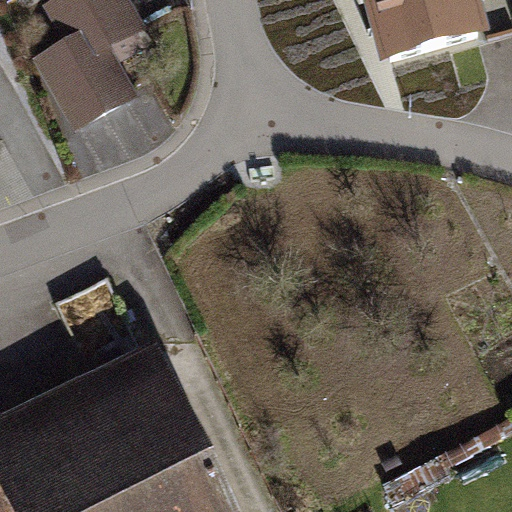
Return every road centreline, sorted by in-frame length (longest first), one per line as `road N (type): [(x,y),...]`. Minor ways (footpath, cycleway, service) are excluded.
road 1 (residential): [(269,111),(125,178),(0,220)]
road 2 (residential): [(511,122),(398,106),(269,111)]
